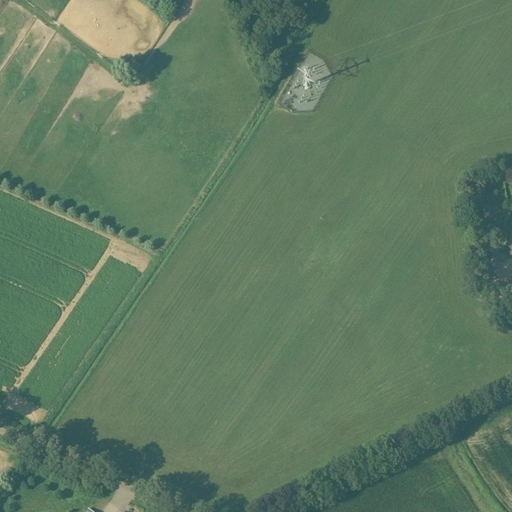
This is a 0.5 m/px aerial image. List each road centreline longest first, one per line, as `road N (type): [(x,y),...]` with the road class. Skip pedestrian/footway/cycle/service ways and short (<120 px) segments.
road 1 (unclassified): [(279,511),(511,390)]
road 2 (unclassified): [(181,511),(0,432)]
